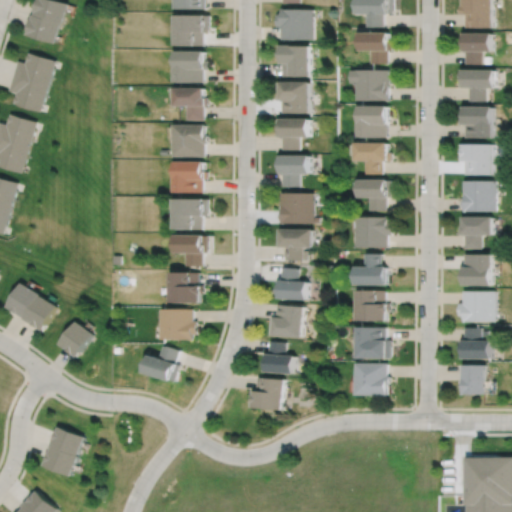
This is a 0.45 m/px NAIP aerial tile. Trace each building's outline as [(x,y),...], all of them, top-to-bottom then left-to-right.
[(59,0),(41,0),(37,14),(35,14),(29,35),(58,43),(64,24),(66,24),(72,4),(59,0)] [(178,0),(178,10),(209,10),(209,0),(178,0)] [(359,0),(359,12),(369,12),(369,25),(386,26),(386,12),(391,12),(391,11),(395,11),(395,0),(359,0)] [(466,0),(466,2),(464,2),(464,4),(463,4),(463,12),(467,12),(467,26),(495,27),(495,0),(466,0)] [(284,9),(284,15),(280,15),(280,25),(282,25),(282,37),(314,37),(314,9),(284,9)] [(180,15),(180,48),(200,48),(200,47),(208,47),(208,34),(211,34),(211,33),(213,33),(213,15),(180,15)] [(362,29),(362,49),(373,49),(373,63),(390,63),(390,49),(394,49),(394,40),(390,40),(390,29),(362,29)] [(465,29),(465,48),(467,48),(467,63),(484,63),(484,50),(494,50),(494,29),(465,29)] [(281,42),(281,53),(279,53),(279,61),(283,61),(283,75),(311,75),(311,42),(281,42)] [(31,52),(28,63),(21,61),(12,90),(18,92),(15,102),(42,110),(57,60),(31,52)] [(181,52),(181,81),(206,81),(206,68),(211,67),(210,59),(208,59),(208,52),(181,52)] [(464,66),(464,68),(462,68),(462,86),(471,86),(471,99),(488,99),(488,86),(497,86),(497,67),(464,66)] [(353,68),(353,80),(359,80),(359,99),(391,100),(391,68),(353,68)] [(277,80),(277,98),(283,98),(283,112),(311,112),(311,79),(281,79),(281,80),(277,80)] [(181,84),(181,103),(191,103),(191,118),(208,118),(208,104),(210,104),(211,96),(208,95),(208,94),(206,94),(206,85),(181,84)] [(361,103),(360,135),(389,136),(390,103),(361,103)] [(465,103),(465,113),(464,113),(464,115),(462,115),(462,122),(467,122),(467,137),(493,137),(494,104),(465,103)] [(12,112),(8,123),(1,120),(0,123),(0,164),(23,171),(39,120),(12,112)] [(281,116),(281,117),(278,117),(278,134),(283,134),(283,148),(300,148),(300,134),(310,134),(310,116),(281,116)] [(177,122),(177,155),(209,155),(209,142),(212,142),(212,134),(209,134),(209,122),(177,122)] [(358,140),(357,158),(368,158),(368,172),(385,172),(385,159),(394,159),(394,151),(390,151),(390,140),(358,140)] [(461,142),(461,160),(466,160),(466,173),(494,173),(494,141),(465,141),(465,143),(461,142)] [(280,153),(280,163),(278,163),(278,171),(283,171),(283,185),(300,185),(300,172),(310,172),(310,153),(280,153)] [(181,159),(180,191),(207,191),(207,177),(212,177),(212,168),(209,168),(209,159),(181,159)] [(0,175),(0,230),(4,232),(20,181),(0,175)] [(361,177),(361,196),(372,196),(372,209),(389,209),(389,195),(394,195),(394,179),(390,179),(390,177),(361,177)] [(465,179),(465,210),(497,210),(497,179),(465,179)] [(281,191),(281,222),(313,222),(319,222),(319,216),(313,216),(313,191),(281,191)] [(180,196),(180,228),(207,228),(207,214),(213,214),(213,197),(209,197),(209,196),(180,196)] [(358,215),(358,246),(390,247),(390,234),(394,234),(394,221),(390,221),(390,215),(358,215)] [(465,215),(465,224),(463,224),(463,225),(462,225),(462,233),(466,233),(466,247),(483,247),(483,233),(494,233),(494,215),(465,215)] [(280,227),(280,237),(278,237),(278,245),(287,246),(286,259),(307,259),(307,249),(303,249),(303,245),(312,245),(313,227),(280,227)] [(180,233),(180,251),(190,251),(190,265),(207,265),(207,251),(212,251),(212,234),(209,234),(209,233),(180,233)] [(368,252),(367,265),(358,265),(358,283),(389,283),(389,265),(384,265),(384,252),(368,252)] [(466,253),(466,265),(465,265),(465,283),(493,284),(493,253),(466,253)] [(283,266),(282,279),(280,278),(278,297),(309,298),(310,280),(299,280),(300,267),(283,266)] [(176,271),(176,302),(205,302),(205,293),(208,293),(208,284),(203,284),(203,270),(176,271)] [(25,281),(9,305),(27,316),(26,317),(44,329),(59,305),(42,294),(43,292),(25,281)] [(359,289),(359,319),(389,320),(389,311),(393,311),(393,302),(388,302),(388,289),(359,289)] [(465,290),(465,302),(460,302),(460,314),(464,314),(464,320),(496,320),(496,290),(465,290)] [(278,304),(277,316),(271,316),(270,334),(303,336),(305,305),(278,304)] [(166,308),(166,338),(197,338),(197,333),(201,333),(201,320),(197,320),(197,308),(166,308)] [(78,320),(61,343),(79,356),(96,333),(78,320)] [(359,326),(359,357),(393,357),(394,339),(388,339),(388,326),(359,326)] [(466,327),(466,339),(464,339),(464,357),(492,357),(492,339),(482,339),(482,326),(466,327)] [(271,340),(270,353),(267,353),(265,371),(295,373),(297,355),(286,354),(287,341),(271,340)] [(168,345),(164,357),(155,354),(149,371),(176,380),(176,379),(180,380),(185,363),(180,362),(184,350),(168,345)] [(357,362),(357,394),(389,394),(389,383),(392,383),(393,375),(389,375),(389,362),(357,362)] [(464,364),(464,393),(486,393),(486,364),(464,364)] [(259,376),(258,390),(254,390),(253,406),(283,409),(286,379),(259,376)] [(60,426),(52,446),(54,446),(46,465),(72,476),(81,456),(79,455),(87,436),(60,426)] [(511,511),(511,457),(470,458),(471,494),(471,511),(511,511)] [(22,511),(57,511),(60,509),(39,490),(25,507),(26,508),(22,511)]
